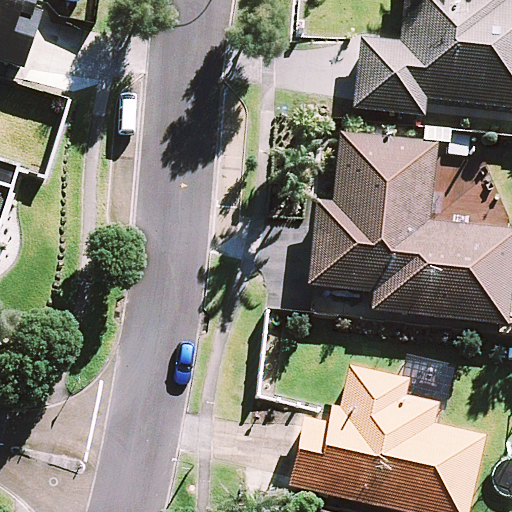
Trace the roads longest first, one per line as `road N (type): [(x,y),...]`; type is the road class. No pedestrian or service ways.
road 1 (residential): [(187,0),(133,476)]
road 2 (residential): [(0,448),(133,476)]
